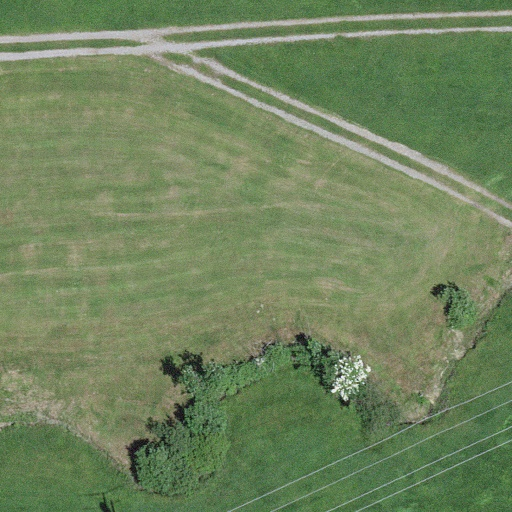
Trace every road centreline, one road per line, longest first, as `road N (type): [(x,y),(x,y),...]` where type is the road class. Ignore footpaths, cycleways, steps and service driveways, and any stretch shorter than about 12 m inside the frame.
road 1 (track): [(511,21),(0,52)]
road 2 (track): [(150,45),(511,219)]
